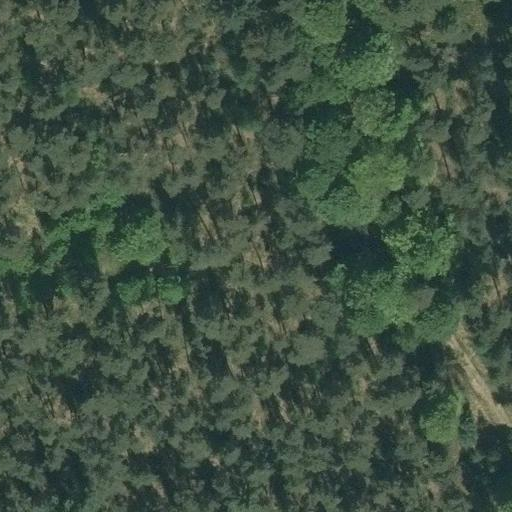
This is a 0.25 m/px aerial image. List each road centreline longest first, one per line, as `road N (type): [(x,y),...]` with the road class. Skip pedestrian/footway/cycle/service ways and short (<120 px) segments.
road 1 (track): [(333,0),(331,31),(386,249),(511,445)]
road 2 (track): [(331,31),(291,34),(188,0)]
